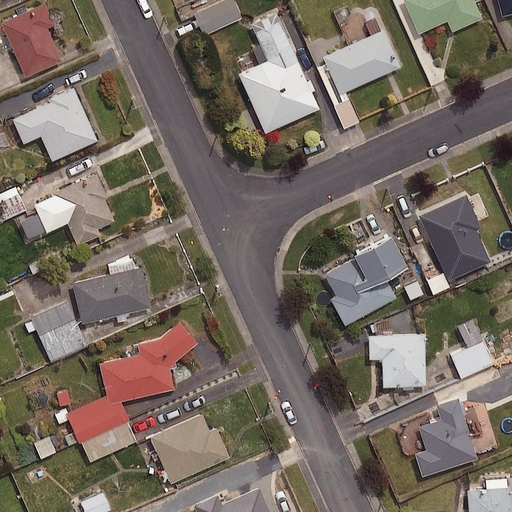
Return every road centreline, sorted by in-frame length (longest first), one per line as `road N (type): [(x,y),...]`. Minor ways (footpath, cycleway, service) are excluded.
road 1 (residential): [(227,226),(352,511)]
road 2 (residential): [(227,226),(511,100)]
road 3 (residential): [(126,0),(227,226)]
